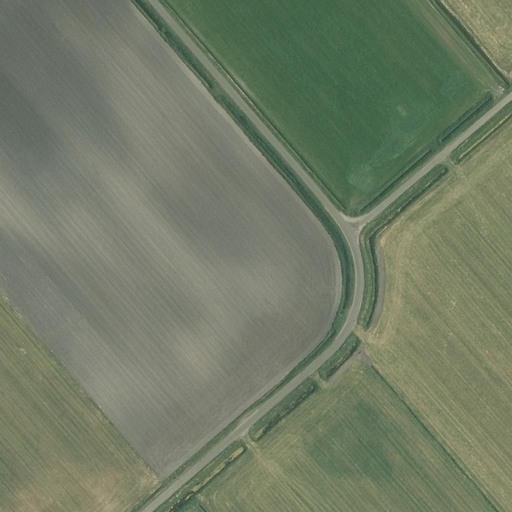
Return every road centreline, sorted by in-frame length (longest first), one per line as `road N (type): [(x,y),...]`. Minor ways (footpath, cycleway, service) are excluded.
road 1 (unclassified): [(145,511),(342,337),(354,316),(360,271),(350,233),(150,0)]
road 2 (track): [(350,233),(511,93)]
